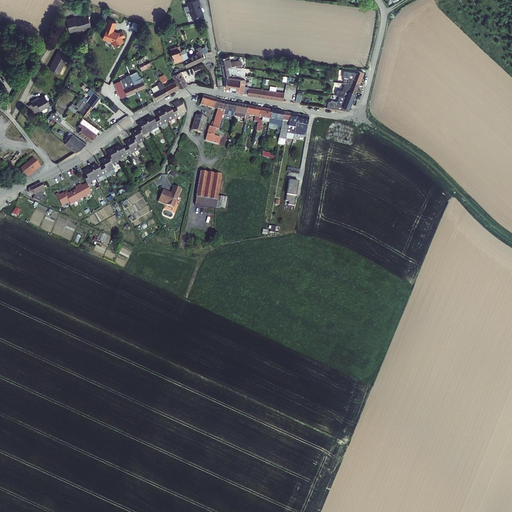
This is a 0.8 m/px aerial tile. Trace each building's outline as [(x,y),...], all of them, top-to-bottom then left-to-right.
[(202,4),(201,0),(189,0),(190,4),(189,5),(189,8),(191,9),(192,16),(203,14),(202,8),(201,7),(200,5),(202,4)] [(89,14),(68,19),(71,32),(88,28),(88,26),(92,26),(89,14)] [(125,37),(122,30),(117,33),(114,32),(114,31),(112,31),(116,22),(108,19),(107,23),(106,22),(104,29),(105,29),(102,38),(105,40),(107,39),(111,41),(113,46),(123,42),(121,39),(125,37)] [(180,46),(183,54),(188,52),(185,43),(180,45),(180,46)] [(172,49),(176,61),(185,59),(184,55),(183,54),(180,46),(172,49)] [(58,50),(49,68),(59,73),(68,55),(58,50)] [(185,59),(188,65),(206,58),(203,52),(190,58),(189,54),(184,55),(185,59)] [(231,56),(223,57),(227,76),(242,74),(243,62),(232,61),(231,56)] [(195,68),(197,73),(204,71),(202,65),(195,68)] [(356,81),(362,84),(366,74),(357,70),(356,73),(343,71),(343,78),(344,78),(344,82),(355,83),(356,81)] [(174,75),(181,88),(189,84),(183,71),(174,75)] [(134,85),(137,92),(147,87),(143,78),(142,79),(141,77),(140,78),(138,72),(131,75),(135,85),(134,85)] [(123,97),(137,92),(134,85),(135,85),(131,75),(128,77),(130,83),(128,84),(126,79),(122,80),(124,85),(118,88),(121,97),(123,96),(123,97)] [(240,79),(229,78),(228,87),(241,89),(240,91),(246,92),(249,80),(241,78),(240,79)] [(154,93),(158,99),(169,94),(166,87),(162,80),(156,83),(158,86),(153,88),(155,92),(154,93)] [(166,87),(169,94),(180,88),(176,81),(166,87)] [(355,83),(354,85),(344,84),(343,92),(336,89),(335,93),(341,96),(342,95),(346,97),(349,97),(352,91),(358,94),(362,84),(356,81),(355,83)] [(287,93),(252,87),(251,94),(286,100),(287,93)] [(346,105),(345,106),(352,109),(358,94),(352,91),(350,97),(349,97),(347,97),(344,96),(341,104),(346,105)] [(84,97),(82,100),(84,101),(86,102),(93,108),(101,97),(98,94),(97,95),(94,93),(88,100),(84,97)] [(38,97),(31,102),(35,109),(39,106),(42,110),(50,105),(45,96),(40,99),(38,97)] [(224,103),(202,99),(200,108),(218,111),(211,137),(210,137),(207,150),(213,152),(223,116),(224,111),(222,111),(224,103)] [(93,108),(86,102),(80,111),(87,116),(93,108)] [(176,112),(174,113),(177,119),(186,115),(180,103),(173,107),(176,112)] [(237,106),(224,103),(222,111),(224,111),(223,116),(230,117),(231,113),(236,114),(237,106)] [(248,108),(237,106),(236,114),(235,115),(235,117),(246,119),(247,116),(248,108)] [(260,110),(248,108),(247,116),(259,118),(260,110)] [(169,109),(162,113),(168,124),(177,119),(174,113),(172,114),(169,109)] [(272,112),(260,110),(259,118),(271,120),(272,112)] [(57,121),(60,122),(62,119),(53,112),(50,116),(53,118),(57,121)] [(283,115),(272,112),(271,120),(270,125),(281,127),(283,115)] [(158,121),(155,122),(159,129),(168,124),(162,113),(156,116),(158,121)] [(291,116),(283,115),(281,127),(279,141),(285,142),(286,140),(288,124),(289,124),(291,116)] [(297,117),(291,116),(289,124),(288,124),(286,140),(293,141),(294,135),(295,129),(297,117)] [(309,119),(297,117),(295,129),(298,130),(300,132),(304,133),(303,138),(305,138),(309,119)] [(80,133),(90,141),(98,134),(96,132),(100,129),(85,118),(79,127),(82,129),(80,133)] [(151,119),(145,122),(150,133),(159,129),(155,122),(153,123),(151,119)] [(207,121),(197,119),(194,135),(204,137),(207,121)] [(140,130),(138,132),(141,138),(150,133),(145,122),(138,126),(140,130)] [(133,140),(131,141),(134,147),(144,143),(141,138),(138,132),(131,135),(133,140)] [(67,143),(77,151),(86,143),(74,133),(67,143)] [(126,149),(124,150),(128,157),(137,152),(134,147),(131,141),(124,145),(126,149)] [(119,147),(113,151),(119,162),(128,157),(124,150),(121,152),(119,147)] [(108,159),(106,160),(109,166),(119,162),(113,151),(106,154),(108,159)] [(275,159),(276,155),(263,151),(262,155),(275,159)] [(16,167),(0,158),(0,164),(24,178),(27,174),(28,176),(42,166),(36,160),(32,163),(28,158),(16,167)] [(101,168),(99,169),(103,176),(112,171),(109,166),(106,160),(99,164),(101,168)] [(94,166),(88,170),(93,181),(103,176),(99,169),(96,171),(94,166)] [(81,179),(84,185),(93,181),(88,170),(81,173),(83,178),(81,179)] [(221,177),(200,173),(196,197),(216,201),(221,177)] [(289,182),(284,209),(287,210),(288,206),(294,207),(298,183),(289,182)] [(40,184),(28,190),(28,193),(33,195),(32,199),(39,201),(44,190),(40,184)] [(79,185),(76,187),(81,198),(89,195),(84,185),(80,187),(79,185)] [(74,191),(69,193),(74,202),(81,198),(76,187),(72,188),(74,191)] [(173,197),(166,194),(161,205),(176,211),(183,194),(176,191),(173,197)] [(64,192),(61,194),(65,203),(66,205),(74,202),(69,193),(65,195),(64,192)] [(55,194),(52,195),(58,207),(65,203),(61,194),(56,196),(55,194)] [(18,216),(21,210),(15,207),(12,213),(18,216)]
